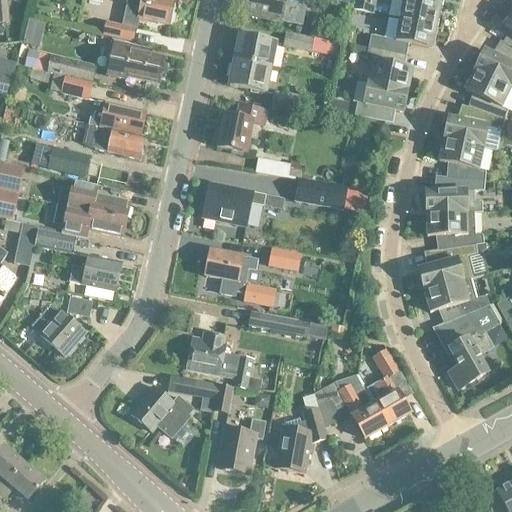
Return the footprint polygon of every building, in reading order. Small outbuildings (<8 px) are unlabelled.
[(6,0),(0,0),(0,24),(8,24),(6,0)] [(128,0),(127,9),(139,12),(136,23),(157,27),(157,24),(168,27),(173,4),(157,0),(128,0)] [(247,0),(244,16),(281,23),(303,27),(307,7),(298,5),(299,0),(247,0)] [(403,0),(403,1),(439,8),(440,0),(403,0)] [(403,1),(399,22),(435,29),(439,8),(403,1)] [(511,16),(502,28),(511,36),(511,41),(507,50),(505,48),(504,48),(511,52),(511,16)] [(28,22),(24,38),(65,49),(69,32),(28,22)] [(435,29),(399,22),(394,44),(370,39),(367,51),(398,57),(400,45),(430,51),(435,29)] [(136,30),(122,27),(106,23),(103,37),(133,44),(136,30)] [(144,27),(142,38),(176,46),(179,34),(144,27)] [(286,36),(284,46),(313,52),(315,41),(286,36)] [(235,46),(231,62),(270,70),(275,45),(240,38),(238,46),(235,46)] [(109,61),(106,77),(124,82),(125,75),(144,80),(144,83),(155,86),(158,72),(160,61),(139,56),(140,52),(109,45),(106,60),(109,61)] [(483,53),(473,73),(511,91),(511,52),(504,48),(497,60),(483,53)] [(398,57),(367,51),(365,63),(375,65),(370,87),(407,94),(411,72),(395,69),(398,57)] [(28,53),(24,67),(33,70),(37,55),(28,53)] [(64,79),(92,86),(96,66),(50,55),(46,74),(53,76),(64,79)] [(231,62),(228,80),(230,80),(229,88),(265,95),(270,70),(231,62)] [(53,76),(46,74),(32,71),(30,80),(51,86),(53,76)] [(511,91),(473,73),(464,93),(478,100),(473,113),(503,123),(507,113),(500,110),(510,91),(511,91)] [(0,74),(0,101),(5,102),(12,77),(0,74)] [(92,86),(64,79),(61,94),(88,100),(92,86)] [(407,94),(370,87),(366,108),(356,106),(354,119),(384,125),(387,113),(402,116),(407,94)] [(302,97),(274,92),(271,107),(300,112),(302,97)] [(112,133),(138,139),(143,116),(100,107),(99,113),(95,113),(94,120),(90,119),(88,128),(92,129),(91,130),(100,132),(101,128),(112,131),(112,133)] [(223,118),(216,150),(246,156),(252,125),(259,127),(261,119),(265,120),(267,113),(240,107),(237,121),(223,118)] [(448,117),(443,143),(482,151),(487,128),(501,131),(503,123),(473,113),(465,110),(462,120),(448,117)] [(100,132),(91,130),(86,150),(94,152),(93,153),(138,162),(143,141),(138,140),(138,139),(112,133),(112,131),(101,128),(100,132)] [(482,151),(443,143),(439,164),(449,166),(448,180),(485,183),(486,171),(478,169),(482,151)] [(88,158),(51,149),(46,169),(83,178),(88,158)] [(257,162),(255,175),(288,180),(290,167),(257,162)] [(0,165),(0,193),(18,198),(24,172),(0,165)] [(260,177),(257,191),(291,198),(294,183),(260,177)] [(427,217),(475,215),(483,215),(482,203),(474,204),(473,192),(484,192),(485,183),(448,180),(444,180),(443,192),(426,193),(427,217)] [(299,183),(295,203),(365,215),(368,203),(370,195),(299,183)] [(68,211),(126,224),(129,206),(96,199),(98,189),(72,184),(70,192),(61,189),(59,198),(57,208),(67,211),(68,211)] [(209,186),(202,220),(246,229),(251,206),(263,208),(265,197),(209,186)] [(18,198),(0,193),(0,218),(13,221),(18,198)] [(67,211),(57,208),(57,210),(54,222),(63,224),(61,234),(88,239),(89,234),(122,240),(126,224),(68,211),(67,211)] [(475,215),(427,217),(428,239),(438,238),(441,252),(476,247),(483,246),(481,235),(475,235),(475,215)] [(20,235),(22,225),(6,221),(3,231),(20,235)] [(20,235),(15,257),(13,264),(29,268),(34,248),(33,248),(36,233),(37,233),(38,228),(22,225),(20,235)] [(37,233),(34,248),(72,255),(75,241),(37,233)] [(476,247),(441,252),(426,255),(428,266),(417,269),(423,294),(463,283),(457,261),(477,256),(476,247)] [(0,302),(14,281),(2,273),(0,265),(8,254),(0,248),(0,302)] [(268,250),(265,264),(286,268),(288,253),(268,250)] [(210,253),(205,279),(237,285),(239,271),(251,273),(253,263),(242,260),(242,259),(210,253)] [(72,269),(68,285),(114,294),(120,266),(88,260),(85,272),(72,269)] [(470,281),(463,283),(423,294),(429,315),(440,311),(446,325),(467,316),(490,307),(485,297),(475,300),(470,281)] [(246,296),(245,303),(271,308),(274,294),(248,289),(246,296)] [(511,297),(508,289),(504,290),(501,294),(502,300),(511,297)] [(69,298),(66,312),(89,317),(92,303),(69,298)] [(40,336),(39,337),(64,359),(85,335),(60,313),(40,336)] [(251,313),(249,328),(270,332),(270,335),(297,340),(298,338),(306,339),(307,336),(310,336),(325,339),(327,328),(321,327),(251,313)] [(467,316),(446,325),(434,330),(455,368),(453,369),(466,394),(492,379),(480,358),(494,351),(482,328),(475,332),(467,316)] [(344,328),(333,326),(331,337),(342,339),(344,328)] [(193,340),(187,372),(219,378),(225,346),(223,346),(224,340),(206,336),(205,343),(193,340)] [(362,352),(361,359),(373,361),(384,381),(389,378),(399,372),(385,349),(385,348),(364,344),(362,352)] [(253,364),(239,361),(233,389),(247,391),(253,364)] [(322,393),(313,397),(317,411),(323,431),(351,416),(352,419),(365,442),(388,429),(375,406),(374,407),(364,387),(360,380),(358,377),(334,386),(322,393)] [(385,400),(375,406),(388,429),(410,416),(403,403),(402,401),(389,378),(384,381),(385,382),(377,386),(385,400)] [(214,414),(229,417),(234,389),(219,386),(214,414)] [(152,435),(157,428),(171,441),(189,419),(187,418),(192,412),(178,400),(173,406),(153,389),(130,416),(152,435)] [(256,395),(255,403),(259,408),(267,410),(269,398),(256,395)] [(213,403),(203,401),(200,412),(211,414),(213,403)] [(307,414),(301,416),(304,423),(308,437),(310,447),(327,442),(323,431),(317,411),(307,414)] [(282,432),(275,470),(304,476),(310,449),(310,447),(308,437),(304,423),(301,424),(300,420),(281,425),(282,430),(282,432)] [(225,432),(223,446),(227,447),(223,469),(251,474),(258,436),(263,437),(266,424),(252,422),(249,436),(225,432)] [(0,495),(23,469),(2,451),(0,453),(0,495)] [(23,469),(0,495),(0,508),(13,493),(26,505),(43,486),(23,469)] [(511,511),(511,478),(504,483),(508,490),(496,497),(504,511),(511,511)]
